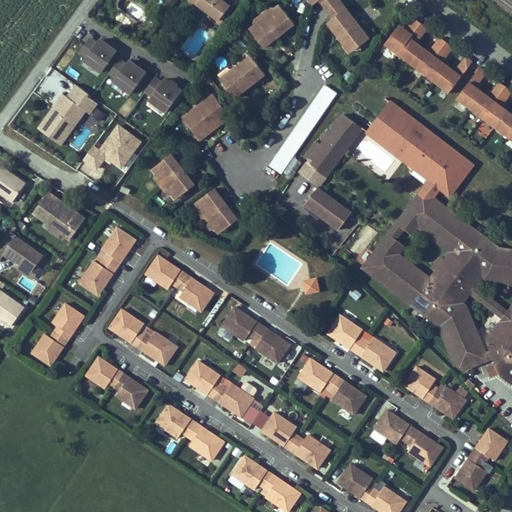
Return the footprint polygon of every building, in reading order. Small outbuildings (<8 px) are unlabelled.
[(230,2),(227,0),(190,0),(195,3),(196,0),(197,0),(220,16),(227,6),(230,2)] [(272,3),(278,4),(275,0),(268,0),(242,21),(248,29),(250,21),(256,22),(257,15),(265,9),(271,10),(272,3)] [(310,0),(322,14),(329,9),(339,0),(310,0)] [(347,9),(340,0),(339,0),(329,9),(328,15),(335,16),(334,22),(341,32),(346,32),(345,40),(352,41),(365,32),(358,23),(354,22),(347,13),(347,9)] [(282,24),(290,18),(278,4),(272,3),(271,10),(265,9),(257,15),(256,22),(250,21),(248,29),(259,42),(266,36),(267,31),(278,22),(282,24)] [(235,11),(227,6),(220,16),(217,20),(225,25),(235,11)] [(347,46),(352,41),(345,40),(346,32),(341,32),(334,22),(335,16),(328,15),(329,9),(322,14),(347,46)] [(358,23),(347,9),(347,13),(354,22),(358,23)] [(402,30),(415,39),(424,27),(411,18),(402,30)] [(266,36),(282,24),(278,22),(267,31),(266,36)] [(393,28),(390,32),(396,37),(399,32),(393,28)] [(400,33),(412,42),(415,39),(402,30),(400,33)] [(390,32),(382,42),(389,48),(391,47),(402,55),(401,57),(415,68),(416,66),(427,74),(426,76),(440,87),(441,86),(447,90),(458,76),(451,71),(438,61),(425,52),(412,42),(400,33),(399,32),(396,37),(390,32)] [(428,49),(440,58),(449,46),(437,37),(428,49)] [(101,77),(118,53),(99,40),(97,43),(91,38),(79,54),(86,59),(82,63),(101,77)] [(242,54),(251,56),(244,48),(215,72),(221,79),(222,72),(227,73),(230,65),(235,61),(240,62),(242,54)] [(438,61),(440,58),(428,49),(425,52),(438,61)] [(66,69),(74,55),(66,51),(58,65),(66,69)] [(252,75),(260,69),(251,56),(242,54),(240,62),(235,61),(230,65),(227,73),(222,72),(221,79),(231,92),(239,86),(239,81),(248,74),(252,75)] [(460,73),(469,61),(462,56),(453,68),(460,73)] [(131,98),(148,74),(130,61),(127,64),(121,59),(109,75),(116,80),(112,85),(131,98)] [(485,73),(479,68),(470,80),(476,85),(485,73)] [(239,86),(252,75),(248,74),(239,81),(239,86)] [(166,115),(182,92),(177,89),(179,87),(172,82),(170,84),(164,80),(162,83),(156,78),(145,93),(152,98),(148,103),(166,115)] [(511,116),(503,109),(490,100),(474,87),(468,83),(456,98),(465,105),(464,106),(479,117),(480,115),(491,123),(490,125),(505,135),(506,134),(511,137),(511,116)] [(505,106),(511,96),(511,92),(501,85),(492,97),(505,106)] [(337,94),(325,86),(270,166),(282,174),(337,94)] [(67,125),(79,109),(85,113),(89,116),(97,105),(87,98),(88,96),(75,87),(66,99),(62,96),(50,113),(57,118),(44,135),(61,147),(74,130),(67,125)] [(226,113),(209,91),(201,97),(199,102),(191,109),(186,109),(178,115),(195,137),(203,131),(200,127),(214,115),(217,120),(226,113)] [(185,102),(186,109),(191,109),(199,102),(201,97),(194,96),(185,102)] [(503,109),(505,106),(492,97),(490,100),(503,109)] [(475,166),(390,102),(366,134),(428,182),(440,191),(450,199),(475,166)] [(74,130),(85,113),(79,109),(67,125),(74,130)] [(44,135),(57,118),(50,113),(38,131),(44,135)] [(203,131),(217,120),(214,115),(200,127),(203,131)] [(322,145),(317,141),(305,157),(310,161),(308,163),(321,173),(325,167),(328,169),(347,144),(350,146),(357,138),(350,133),(355,126),(343,117),(322,145)] [(140,139),(118,124),(100,149),(93,144),(84,157),(97,167),(105,156),(106,154),(113,158),(122,165),(140,139)] [(362,131),(355,126),(350,133),(357,138),(362,131)] [(79,149),(91,132),(84,127),(72,144),(79,149)] [(327,177),(350,146),(347,144),(328,169),(325,167),(321,173),(327,177)] [(172,158),(167,151),(155,160),(153,168),(159,170),(158,175),(165,183),(171,185),(171,189),(178,191),(190,181),(183,173),(179,172),(171,162),(172,158)] [(183,173),(172,158),(171,162),(179,172),(183,173)] [(153,168),(155,160),(147,167),(171,197),(178,191),(171,189),(171,185),(165,183),(158,175),(159,170),(153,168)] [(0,193),(12,202),(26,184),(2,166),(0,168),(0,193)] [(433,200),(440,191),(428,182),(421,190),(433,200)] [(216,192),(211,185),(196,196),(195,204),(201,205),(201,210),(207,218),(214,220),(213,226),(220,228),(235,216),(228,207),(223,206),(215,196),(216,192)] [(352,214),(316,189),(304,207),(339,231),(352,214)] [(488,282),(511,285),(511,251),(500,250),(433,200),(421,190),(412,202),(417,206),(400,228),(405,232),(414,239),(420,231),(453,255),(448,262),(442,258),(433,270),(439,274),(432,284),(399,259),(406,250),(397,244),(392,240),(375,263),(370,259),(361,270),(438,327),(455,365),(465,373),(478,367),(476,361),(486,356),(464,307),(461,305),(458,303),(479,275),(482,277),(488,282)] [(41,209),(37,215),(44,221),(60,233),(68,239),(84,218),(64,204),(63,205),(60,203),(61,201),(47,191),(36,205),(41,209)] [(228,207),(216,192),(215,196),(223,206),(228,207)] [(214,233),(220,228),(213,226),(214,220),(207,218),(201,210),(201,205),(195,204),(196,196),(189,202),(214,233)] [(397,244),(405,232),(400,228),(417,206),(412,202),(370,259),(375,263),(392,240),(397,244)] [(272,210),(282,216),(286,210),(276,203),(272,210)] [(41,209),(36,205),(32,212),(37,215),(41,209)] [(24,231),(28,220),(19,217),(15,228),(24,231)] [(60,233),(44,221),(39,226),(56,239),(60,233)] [(99,257),(112,267),(116,262),(132,239),(113,226),(98,248),(103,252),(99,257)] [(35,268),(42,258),(15,238),(7,232),(1,241),(0,241),(0,258),(0,259),(2,256),(16,265),(30,275),(35,268)] [(173,286),(182,273),(175,268),(155,254),(142,272),(164,288),(167,282),(173,286)] [(107,273),(112,267),(99,257),(95,263),(90,259),(74,281),(93,294),(107,273)] [(35,268),(30,275),(16,265),(13,269),(32,283),(40,273),(35,268)] [(188,277),(182,273),(173,286),(179,290),(175,295),(197,311),(210,292),(188,277)] [(503,320),(507,314),(474,288),(482,277),(479,275),(458,303),(461,305),(468,295),(503,320)] [(304,283),(306,296),(319,294),(317,281),(304,283)] [(349,296),(356,301),(362,294),(354,288),(349,296)] [(0,319),(6,324),(20,306),(0,291),(0,319)] [(49,331),(62,340),(66,334),(81,312),(62,299),(47,322),(52,325),(49,331)] [(511,307),(507,314),(503,320),(485,344),(490,354),(493,360),(501,379),(503,378),(507,375),(511,379),(511,307)] [(219,327),(241,342),(245,336),(251,340),(260,327),(252,321),(232,308),(219,327)] [(126,344),(131,346),(140,333),(134,329),(138,324),(116,309),(103,327),(126,344)] [(356,337),(360,331),(338,316),(325,334),(347,350),(352,354),(362,340),(356,337)] [(256,344),(253,349),(275,365),(288,346),(262,328),(260,327),(251,340),(256,344)] [(58,345),(62,340),(49,331),(45,336),(39,333),(24,355),(43,368),(58,345)] [(140,333),(131,346),(137,351),(158,366),(171,347),(149,332),(145,337),(140,333)] [(393,354),(371,339),(367,344),(362,340),(352,354),(358,358),(379,373),(393,354)] [(110,385),(119,372),(113,368),(91,353),(78,372),(101,387),(104,382),(110,385)] [(476,361),(478,367),(493,360),(490,354),(486,356),(476,361)] [(326,391),(335,378),(330,374),(307,359),(295,378),(317,393),(321,387),(326,391)] [(204,397),(210,400),(219,387),(213,383),(217,378),(195,362),(182,381),(204,397)] [(241,378),(247,370),(238,363),(232,372),(241,378)] [(422,399),(427,402),(437,389),(431,385),(435,380),(415,367),(402,386),(422,399)] [(124,376),(119,372),(110,385),(115,389),(112,395),(134,410),(147,391),(124,376)] [(511,384),(511,379),(507,375),(503,378),(511,384)] [(340,381),(335,378),(326,391),(332,395),(328,400),(351,415),(363,396),(340,381)] [(240,391),(255,396),(258,388),(243,382),(240,391)] [(219,387),(210,400),(215,404),(237,419),(250,401),(228,385),(224,391),(219,387)] [(437,389),(427,402),(433,407),(452,419),(464,401),(446,388),(442,393),(437,389)] [(184,436),(193,423),(186,419),(165,404),(152,423),(175,438),(178,433),(184,436)] [(403,445),(412,431),(405,427),(384,413),(371,432),(393,447),(397,441),(403,445)] [(283,450),(286,452),(295,438),(289,434),(293,429),(270,414),(257,433),(283,450)] [(199,427),(193,423),(184,436),(189,440),(186,446),(208,461),(221,442),(199,427)] [(489,427),(470,455),(483,464),(487,459),(492,463),(508,440),(489,427)] [(416,434),(412,431),(403,445),(408,449),(405,454),(427,469),(440,450),(416,434)] [(295,438),(286,452),(290,455),(313,471),(326,452),(304,437),(300,442),(295,438)] [(483,464),(470,455),(451,483),(469,496),(485,474),(479,470),(483,464)] [(261,489),(270,476),(263,471),(243,456),(230,475),(252,490),(256,485),(261,489)] [(358,501),(363,505),(372,491),(366,488),(370,482),(347,467),(335,486),(358,501)] [(276,479),(270,476),(261,489),(267,493),(263,498),(282,511),(286,511),(298,495),(276,479)] [(372,491),(363,505),(368,508),(373,511),(398,511),(404,505),(381,490),(378,495),(372,491)]
